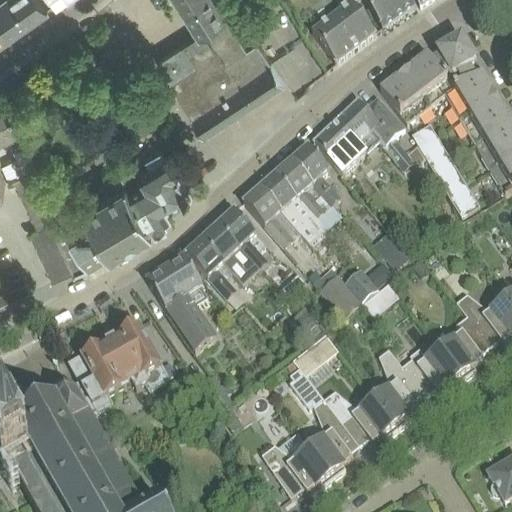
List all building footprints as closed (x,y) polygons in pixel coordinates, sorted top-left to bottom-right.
[(0,0),(0,19),(10,34),(29,21),(14,0),(0,0)] [(14,0),(29,21),(48,7),(42,0),(14,0)] [(177,0),(186,14),(207,0),(177,0)] [(200,37),(228,20),(215,0),(207,0),(186,14),(199,35),(200,37)] [(313,37),(337,69),(376,38),(353,8),(361,2),(359,0),(334,0),(341,9),(330,16),(334,21),(313,37)] [(361,0),(382,34),(383,35),(416,12),(408,0),(361,0)] [(413,0),(420,11),(436,0),(413,0)] [(0,41),(10,34),(0,19),(0,41)] [(204,136),(285,82),(257,41),(246,49),(228,20),(200,37),(199,35),(183,45),(192,59),(201,72),(174,89),(191,115),(191,116),(204,136)] [(95,53),(122,36),(114,21),(88,40),(95,53)] [(130,50),(122,36),(95,53),(102,66),(130,50)] [(445,101),(506,202),(511,197),(511,125),(462,43),(439,57),(440,59),(433,64),(428,58),(381,94),(408,130),(445,101)] [(183,45),(158,61),(166,75),(192,59),(183,45)] [(140,67),(130,50),(102,66),(112,83),(140,67)] [(192,59),(166,75),(174,89),(201,72),(192,59)] [(20,179),(39,170),(20,131),(7,100),(0,102),(0,143),(8,139),(17,157),(11,160),(20,179)] [(358,107),(315,147),(328,162),(343,181),(378,149),(382,154),(383,153),(402,177),(413,166),(412,164),(396,146),(397,145),(396,143),(405,135),(391,118),(379,103),(378,103),(366,113),(361,108),(361,107),(359,105),(358,107)] [(430,129),(412,140),(462,223),(480,212),(430,129)] [(146,181),(130,190),(153,228),(170,218),(165,208),(183,197),(187,198),(190,196),(192,192),(190,189),(185,187),(178,175),(179,175),(177,173),(179,172),(180,165),(177,159),(170,157),(168,158),(164,151),(149,158),(147,159),(152,166),(140,173),(146,181)] [(293,165),(314,190),(332,211),(342,203),(324,182),(330,176),(309,151),(293,165)] [(332,211),(314,190),(293,165),(276,180),(316,225),(318,224),(332,211)] [(16,180),(22,194),(45,184),(39,170),(20,179),(16,180)] [(61,221),(65,228),(57,232),(60,237),(65,249),(71,262),(76,272),(88,267),(153,228),(130,190),(121,174),(102,185),(108,195),(61,221)] [(276,180),(261,193),(282,218),(300,239),(310,249),(327,234),(318,224),(316,225),(276,180)] [(22,194),(28,207),(51,197),(45,184),(22,194)] [(275,224),(282,218),(261,193),(244,208),(257,223),(284,253),(293,245),(275,224)] [(51,197),(28,207),(33,219),(56,209),(51,197)] [(31,234),(61,221),(56,209),(33,219),(38,230),(30,234),(31,234)] [(218,231),(240,255),(259,276),(268,268),(259,257),(266,250),(256,239),(235,216),(218,231)] [(65,228),(61,221),(31,234),(36,247),(60,237),(57,232),(65,228)] [(218,231),(203,245),(224,269),(235,281),(243,290),(253,282),(259,276),(240,255),(218,231)] [(65,249),(60,237),(36,247),(42,259),(65,249)] [(203,245),(187,259),(200,274),(228,304),(236,313),(245,304),(237,296),(228,287),(218,275),(224,269),(203,245)] [(65,249),(42,259),(47,272),(71,262),(65,249)] [(401,254),(386,266),(394,276),(409,264),(401,254)] [(76,272),(71,262),(47,272),(52,283),(76,272)] [(184,262),(147,285),(166,314),(194,358),(216,343),(215,340),(216,338),(211,331),(208,331),(195,311),(208,303),(201,292),(203,290),(195,278),(184,262)] [(289,302),(306,288),(299,279),(282,293),(289,302)] [(349,294),(363,309),(370,303),(379,295),(366,279),(349,294)] [(336,280),(319,297),(345,325),(363,309),(336,280)] [(0,294),(0,305),(30,292),(26,283),(0,294)] [(387,314),(399,305),(389,293),(377,302),(387,314)] [(457,308),(467,322),(490,352),(500,345),(503,349),(511,342),(511,312),(505,304),(489,316),(468,299),(457,308)] [(370,303),(363,309),(374,322),(381,316),(370,303)] [(306,335),(293,345),(302,357),(326,338),(327,338),(328,338),(321,329),(320,330),(306,312),(295,320),(306,335)] [(484,363),(481,360),(490,352),(467,322),(457,330),(462,337),(441,353),(464,385),(477,375),(474,371),(484,363)] [(333,333),(327,325),(321,329),(328,338),(333,333)] [(147,390),(150,396),(170,385),(138,330),(70,368),(81,387),(71,393),(70,391),(60,392),(53,401),(54,403),(45,408),(37,393),(14,406),(22,421),(15,425),(13,425),(12,430),(0,436),(0,456),(4,463),(3,467),(7,468),(8,466),(9,465),(35,511),(163,511),(157,501),(141,510),(133,496),(134,496),(133,494),(132,494),(122,477),(123,476),(122,474),(121,474),(112,458),(112,457),(111,454),(110,455),(101,438),(100,435),(99,436),(91,421),(112,409),(108,401),(133,387),(137,395),(147,390)] [(328,363),(339,355),(327,338),(326,338),(302,357),(303,357),(293,364),(301,374),(324,357),(328,363)] [(421,354),(412,361),(413,363),(402,371),(425,402),(435,394),(438,398),(448,391),(451,395),(464,385),(441,353),(427,363),(421,354)] [(379,362),(391,391),(375,403),(399,435),(411,425),(408,421),(419,413),(416,409),(425,402),(402,371),(389,354),(379,362)] [(231,395),(226,387),(220,391),(214,382),(202,390),(218,415),(245,398),(240,389),(231,395)] [(360,415),(335,397),(325,405),(360,451),(370,444),(373,448),(383,440),(386,444),(399,435),(375,403),(360,415)] [(314,413),(326,441),(310,453),(334,484),(346,475),(343,471),(353,463),(350,459),(360,451),(325,405),(314,413)] [(101,438),(110,455),(111,454),(117,451),(108,434),(101,438)] [(318,490),(321,494),(334,484),(310,453),(298,437),(278,452),(275,451),(262,461),(291,504),(305,494),(308,498),(318,490)] [(511,463),(488,478),(493,487),(491,490),(491,494),(493,497),(496,499),(500,499),(506,508),(511,504),(511,463)]
